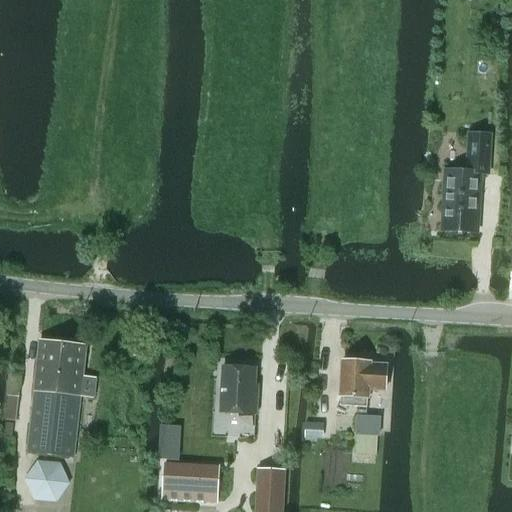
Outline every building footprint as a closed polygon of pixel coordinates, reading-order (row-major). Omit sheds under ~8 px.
[(443,232),(478,233),(480,175),(487,175),(488,136),(470,136),(468,172),(445,172),(443,232)] [(40,341),(27,453),(74,459),(81,397),(94,398),(97,378),(83,377),(86,347),(40,341)] [(368,397),(368,389),(370,364),(367,364),(365,360),(357,359),(354,362),(342,362),(340,396),(341,396),(341,406),(366,407),(367,397),(368,397)] [(370,364),(368,389),(384,390),(386,365),(370,364)] [(254,369),(224,368),(221,413),(255,415),(256,399),(253,399),(254,369)] [(357,417),(355,434),(357,434),(356,454),(376,456),(377,437),(379,437),(381,418),(378,418),(357,417)] [(176,451),(157,451),(156,462),(176,463),(176,451)] [(166,465),(165,497),(165,499),(198,501),(216,502),(218,468),(166,465)] [(257,469),(254,511),(282,511),(285,471),(257,469)]
